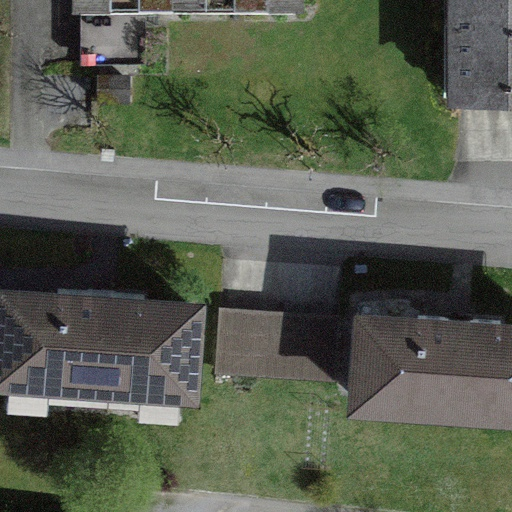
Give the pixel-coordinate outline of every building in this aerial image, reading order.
[(312,22),(312,0),(89,0),(89,22),(312,22)] [(511,0),(463,0),(464,117),(511,117),(511,0)] [(194,314),(0,304),(0,400),(190,410),(194,314)] [(266,388),(270,325),(211,322),(208,384),(266,388)] [(270,325),(266,388),(324,391),(327,328),(270,325)] [(511,336),(355,325),(348,426),(511,437),(511,336)]
